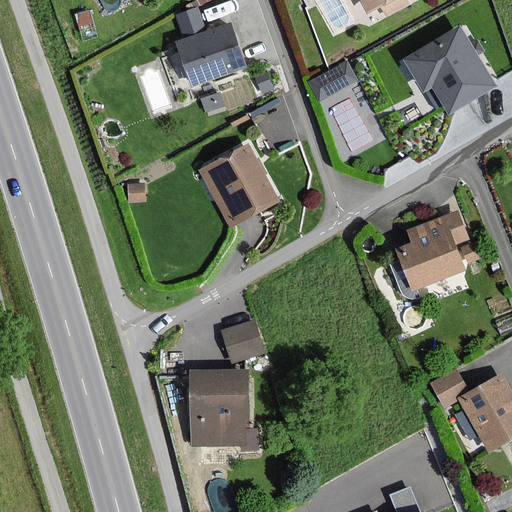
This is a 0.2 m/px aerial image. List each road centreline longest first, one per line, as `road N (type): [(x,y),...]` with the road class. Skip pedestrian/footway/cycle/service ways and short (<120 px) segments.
road 1 (primary): [(119,511),(0,110)]
road 2 (residential): [(130,339),(17,0)]
road 3 (residential): [(130,339),(344,219)]
road 4 (residential): [(344,219),(269,0)]
road 5 (track): [(0,319),(59,511)]
road 6 (residential): [(177,511),(130,339)]
road 7 (residential): [(344,219),(461,152)]
road 8 (residential): [(461,152),(511,263)]
